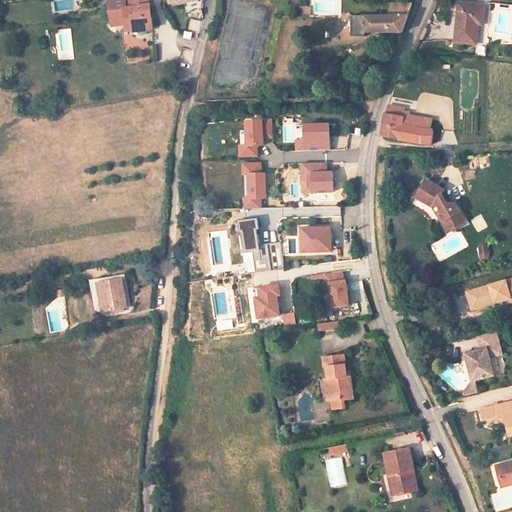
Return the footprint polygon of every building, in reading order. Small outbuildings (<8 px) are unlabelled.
[(125,8),(124,0),(110,0),(110,11),(125,8)] [(148,0),(124,0),(125,8),(127,25),(128,30),(134,30),(138,36),(142,36),(145,34),(147,30),(151,28),(151,17),(148,0)] [(499,12),(511,13),(507,43),(511,43),(511,4),(500,3),(499,12)] [(400,34),(406,20),(411,4),(392,5),(391,17),(344,16),(344,34),(400,34)] [(484,26),(487,8),(460,4),(454,43),(477,46),(478,37),(473,36),(475,25),(484,26)] [(125,8),(110,11),(113,25),(127,25),(125,8)] [(333,44),(333,35),(323,34),(323,43),(333,44)] [(409,127),(411,115),(402,114),(403,109),(392,107),(390,107),(386,131),(384,136),(389,137),(401,139),(402,126),(409,127)] [(264,140),(263,132),(273,132),(273,115),(247,116),(248,141),(240,141),(240,151),(257,150),(257,140),(264,140)] [(427,144),(432,120),(411,115),(409,127),(402,126),(401,139),(413,141),(424,143),(427,144)] [(297,136),(297,146),(330,145),(329,120),(305,120),(305,135),(297,136)] [(265,169),(261,169),(260,158),(243,159),(243,169),(249,169),(249,193),(244,193),(244,203),(260,203),(260,193),(265,193),(265,169)] [(302,174),(312,174),(312,187),(333,187),(332,168),(326,168),(325,158),(302,159),(302,174)] [(458,212),(449,195),(449,192),(432,184),(422,205),(441,215),(444,220),(447,220),(451,228),(453,229),(459,240),(473,233),(464,213),(458,212)] [(256,224),(259,224),(258,214),(241,216),(245,247),(252,246),(255,268),(284,265),(280,238),(258,241),(256,224)] [(451,228),(447,220),(444,220),(455,242),(459,240),(453,229),(451,228)] [(301,237),(309,237),(309,247),(330,246),(330,223),(301,224),(301,237)] [(309,237),(301,237),(299,237),(299,248),(309,248),(309,247),(309,237)] [(480,259),(491,258),(490,244),(479,245),(480,259)] [(325,280),(328,279),(332,304),(347,302),(346,287),(345,281),(344,277),(342,277),(341,267),(324,270),(325,280)] [(125,309),(119,278),(98,282),(104,313),(125,309)] [(279,291),(277,281),(254,284),(257,313),(278,311),(277,299),(276,294),(276,291),(279,291)] [(511,302),(511,284),(467,296),(471,313),(511,302)] [(340,320),(319,323),(320,330),(341,327),(340,320)] [(494,381),(490,363),(501,361),(494,336),(475,341),(478,353),(463,357),(470,387),(472,386),(494,381)] [(367,419),(364,396),(360,397),(356,377),(333,380),(336,400),(342,399),(345,418),(353,417),(354,420),(367,419)] [(475,398),(472,386),(470,387),(462,396),(468,400),(475,398)] [(345,418),(342,399),(336,400),(339,418),(345,418)] [(511,405),(499,409),(492,411),(484,414),(487,426),(502,422),(504,429),(511,428),(511,431),(511,405)] [(331,456),(349,454),(348,445),(331,446),(331,456)] [(418,495),(408,452),(383,457),(388,479),(395,477),(399,499),(418,495)] [(325,460),(331,487),(348,484),(341,456),(325,460)] [(511,463),(496,468),(501,486),(511,483),(511,463)] [(399,499),(395,477),(388,479),(393,500),(399,499)]
